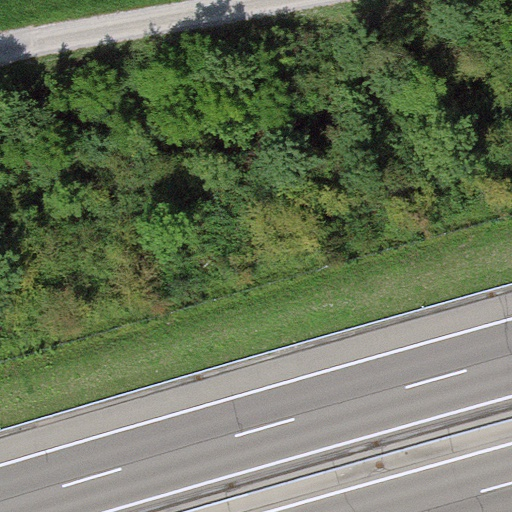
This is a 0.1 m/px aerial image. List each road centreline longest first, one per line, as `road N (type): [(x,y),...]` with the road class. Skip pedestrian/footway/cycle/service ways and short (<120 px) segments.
road 1 (motorway): [(511,360),(0,507)]
road 2 (track): [(277,0),(0,50)]
